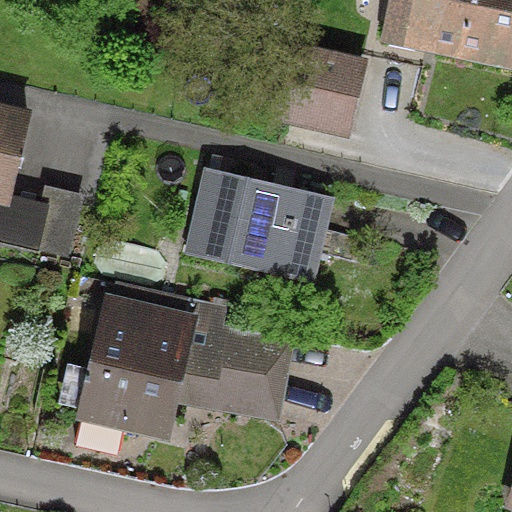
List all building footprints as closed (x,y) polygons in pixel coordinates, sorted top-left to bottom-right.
[(511,0),(393,0),(386,34),(511,60),(511,58),(511,0)] [(292,55),(278,116),(339,129),(353,69),(292,55)] [(39,209),(3,200),(22,119),(0,113),(0,241),(30,249),(39,209)] [(264,196),(267,185),(201,170),(181,256),(271,276),(276,256),(311,264),(326,199),(286,189),(283,201),(264,196)] [(113,455),(120,426),(160,435),(187,322),(179,320),(183,301),(114,286),(109,304),(103,302),(70,445),(113,455)] [(205,391),(265,402),(276,337),(217,327),(205,391)]
